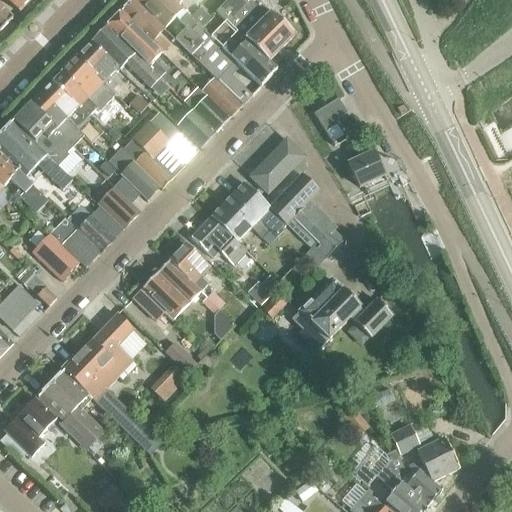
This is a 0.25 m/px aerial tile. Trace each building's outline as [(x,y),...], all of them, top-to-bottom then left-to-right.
[(32,0),(3,0),(18,14),(32,0)] [(132,0),(119,13),(162,55),(169,48),(158,38),(164,32),(132,0)] [(169,0),(131,0),(132,0),(164,32),(176,20),(186,31),(174,42),(214,81),(216,84),(237,103),(239,101),(248,92),(232,77),(239,70),(234,65),(209,40),(200,31),(189,19),(177,8),(169,0)] [(254,0),(230,0),(215,16),(230,30),(245,45),(267,65),(294,38),(257,2),(254,0)] [(0,33),(12,21),(0,9),(0,33)] [(200,31),(206,25),(211,20),(200,9),(189,19),(200,31)] [(119,13),(105,28),(105,29),(160,81),(162,79),(159,75),(161,73),(153,64),(162,55),(119,13)] [(224,24),(209,40),(234,65),(239,70),(260,90),(276,73),(267,65),(245,45),(230,30),(224,24)] [(105,28),(89,44),(117,71),(119,72),(126,66),(151,91),(160,81),(105,29),(105,28)] [(89,44),(75,59),(103,85),(110,93),(117,86),(109,79),(117,71),(89,44)] [(75,59),(61,74),(94,107),(95,111),(99,113),(114,97),(110,93),(103,85),(75,59)] [(61,74),(40,96),(69,126),(78,133),(90,122),(87,119),(95,111),(94,107),(61,74)] [(214,81),(200,94),(206,99),(229,122),(242,108),(237,103),(216,84),(214,81)] [(40,96),(30,106),(73,149),(83,138),(78,133),(69,126),(40,96)] [(127,109),(137,118),(145,109),(147,106),(137,97),(127,109)] [(229,122),(206,99),(193,112),(216,134),(229,122)] [(334,123),(346,116),(337,101),(312,117),(333,150),(345,142),(334,123)] [(30,106),(13,124),(37,148),(57,168),(69,158),(67,155),(73,149),(30,106)] [(216,134),(193,112),(181,125),(204,147),(216,134)] [(148,123),(134,138),(175,178),(185,167),(166,148),(170,143),(148,123)] [(13,124),(0,137),(0,156),(24,181),(37,167),(62,192),(72,182),(57,168),(37,148),(13,124)] [(113,130),(107,136),(113,142),(119,136),(113,130)] [(134,138),(122,151),(134,164),(133,165),(158,190),(160,193),(175,178),(134,138)] [(250,180),(267,196),(303,160),(286,143),(250,180)] [(347,166),(359,190),(372,183),(370,181),(382,175),(372,154),(347,166)] [(0,156),(0,187),(3,191),(10,183),(21,194),(17,198),(36,216),(47,204),(44,202),(35,192),(33,191),(23,181),(24,181),(0,156)] [(107,163),(100,170),(108,178),(115,171),(107,163)] [(133,165),(120,178),(146,203),(158,190),(134,166),(133,165)] [(300,177),(268,210),(285,227),(286,226),(308,203),(317,194),(300,177)] [(243,186),(211,219),(237,245),(252,230),(269,247),(283,233),(281,232),(285,227),(268,210),(243,186)] [(105,200),(97,208),(101,211),(106,217),(107,216),(123,232),(123,233),(140,217),(114,191),(105,200)] [(308,203),(286,226),(296,235),(318,212),(308,203)] [(101,211),(78,234),(101,257),(114,243),(113,242),(123,232),(107,216),(106,217),(101,211)] [(305,245),(327,222),(318,212),(296,235),(305,245)] [(247,255),(237,245),(211,219),(190,241),(212,262),(219,255),(233,269),(247,255)] [(66,222),(50,238),(85,272),(100,256),(101,257),(78,234),(66,222)] [(317,251),(334,233),(336,231),(327,222),(305,245),(314,253),(316,250),(317,251)] [(344,243),(334,233),(317,251),(327,260),(344,243)] [(50,238),(32,257),(61,284),(79,266),(50,238)] [(185,246),(169,263),(201,294),(207,288),(199,280),(209,270),(185,246)] [(201,294),(169,263),(140,293),(131,302),(151,321),(159,312),(171,324),(201,294)] [(20,283),(25,289),(27,288),(48,309),(57,299),(43,286),(43,287),(29,274),(20,283)] [(366,339),(368,341),(369,342),(391,319),(375,303),(363,316),(330,283),(291,321),(302,332),(298,337),(316,355),(349,322),(354,326),(366,339)] [(258,285),(248,295),(260,308),(270,298),(258,285)] [(0,308),(0,321),(12,333),(29,315),(37,307),(19,290),(11,298),(0,308)] [(212,294),(207,299),(219,312),(224,307),(212,294)] [(261,313),(271,323),(285,307),(275,298),(261,313)] [(219,312),(207,299),(202,303),(214,316),(219,312)] [(116,317),(91,342),(117,368),(121,372),(123,373),(131,364),(129,362),(116,350),(119,347),(133,333),(116,317)] [(368,341),(366,339),(354,326),(346,334),(361,348),(368,341)] [(0,358),(13,345),(0,333),(0,358)] [(62,372),(91,401),(145,453),(149,458),(161,447),(137,424),(104,392),(123,373),(117,368),(91,342),(62,372)] [(165,356),(183,374),(192,364),(174,347),(165,356)] [(144,393),(157,405),(184,377),(171,365),(144,393)] [(81,412),(91,401),(62,372),(36,399),(62,424),(60,426),(87,452),(103,434),(81,412)] [(3,433),(31,460),(45,446),(38,440),(55,422),(34,402),(3,433)] [(340,418),(358,439),(369,430),(351,408),(340,418)] [(408,427),(389,437),(399,459),(419,450),(408,427)] [(443,441),(416,454),(420,462),(412,465),(407,468),(411,475),(413,480),(417,478),(416,474),(424,471),(431,485),(432,485),(459,472),(443,441)] [(388,464),(384,469),(386,471),(390,469),(397,483),(404,490),(405,489),(428,509),(442,493),(432,485),(431,485),(424,471),(416,474),(417,478),(413,480),(411,475),(407,478),(395,453),(385,458),(388,464)] [(333,467),(325,477),(336,487),(345,477),(333,467)] [(386,471),(384,469),(375,479),(392,493),(383,503),(393,511),(425,511),(428,509),(405,489),(404,490),(397,483),(390,469),(386,471)] [(502,480),(495,489),(502,494),(506,489),(503,486),(506,483),(502,480)] [(309,483),(294,494),(301,504),(317,493),(309,483)] [(111,487),(96,503),(105,511),(132,509),(120,495),(111,487)] [(385,511),(366,495),(351,511),(385,511)] [(275,509),(278,511),(298,511),(283,500),(275,509)]
